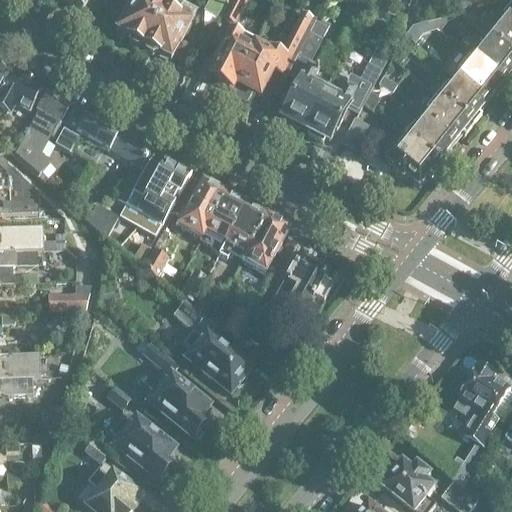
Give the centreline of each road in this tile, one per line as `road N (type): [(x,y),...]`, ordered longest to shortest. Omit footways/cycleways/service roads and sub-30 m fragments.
road 1 (secondary): [(420,264),(0,35)]
road 2 (tertiary): [(420,264),(216,511)]
road 3 (tertiary): [(299,511),(472,291)]
road 4 (secondary): [(511,146),(420,264)]
